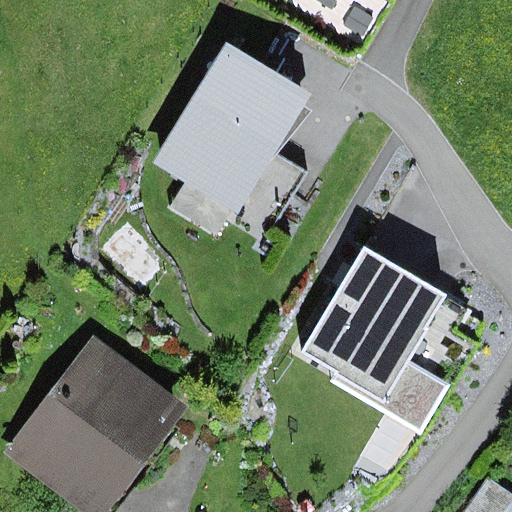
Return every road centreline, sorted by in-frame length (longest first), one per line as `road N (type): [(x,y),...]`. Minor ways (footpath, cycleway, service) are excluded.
road 1 (residential): [(346,77),(399,110),(496,255),(511,266)]
road 2 (residential): [(432,511),(474,458),(511,382)]
